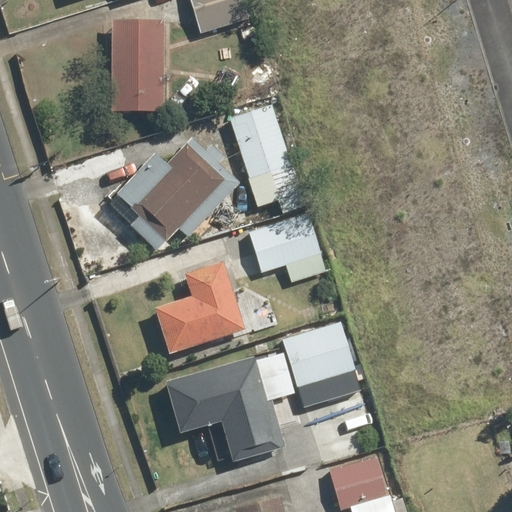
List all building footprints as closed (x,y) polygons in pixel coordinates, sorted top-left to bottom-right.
[(246,0),(187,0),(198,34),(252,16),(246,0)] [(112,15),(106,111),(166,115),(172,19),(112,15)] [(274,101),(226,119),(249,180),(297,162),(274,101)] [(155,153),(105,203),(157,253),(179,230),(189,239),(242,185),(192,137),(166,164),(155,153)] [(289,283),(327,272),(309,208),(247,226),(260,272),(284,265),(289,283)] [(190,297),(153,310),(168,355),(243,330),(220,261),(183,274),(190,297)] [(341,323),(282,342),(304,408),(362,390),(341,323)] [(231,462),(284,446),(257,355),(161,383),(176,434),(220,421),(231,462)] [(373,458),(328,470),(339,511),(340,511),(384,500),(373,458)] [(288,511),(284,497),(233,509),(234,511),(288,511)]
